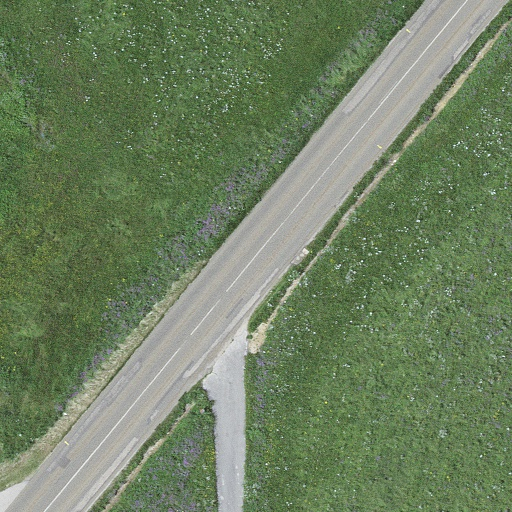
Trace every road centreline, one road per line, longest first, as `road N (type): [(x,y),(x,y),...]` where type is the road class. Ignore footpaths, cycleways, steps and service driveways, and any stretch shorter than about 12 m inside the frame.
road 1 (secondary): [(226,313),(485,0)]
road 2 (secondary): [(62,511),(226,313)]
road 3 (unclassified): [(226,313),(222,511)]
